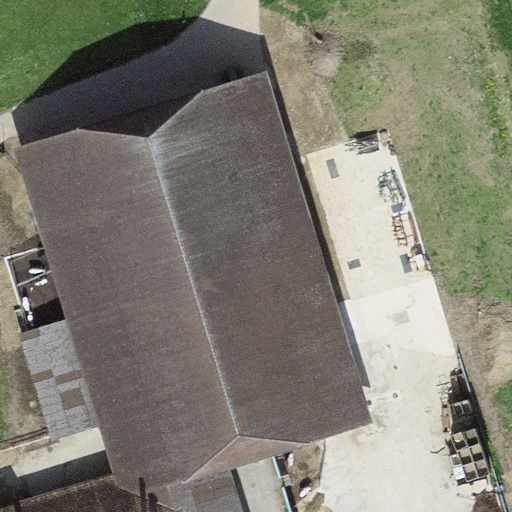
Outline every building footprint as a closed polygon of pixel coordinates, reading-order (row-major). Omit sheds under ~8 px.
[(119,490),(224,459),(367,416),(264,74),(16,148),(65,311),(99,423),(119,490)] [(335,240),(338,244),(342,247),(347,248),(352,248),(357,246),(361,243),(363,238),(364,234),(364,229),(362,224),(358,220),(353,218),(348,217),(343,219),(339,221),(336,225),(334,230),(334,235),(335,240)] [(366,268),(369,267),(372,265),(374,261),(375,258),(375,254),(373,251),(371,248),(367,246),(364,245),(360,246),(357,248),(354,250),(352,254),(352,258),(353,261),(355,265),(358,267),(362,268),(366,268)] [(99,423),(65,311),(17,326),(51,438),(99,423)] [(240,511),(224,459),(119,490),(43,511),(240,511)]
